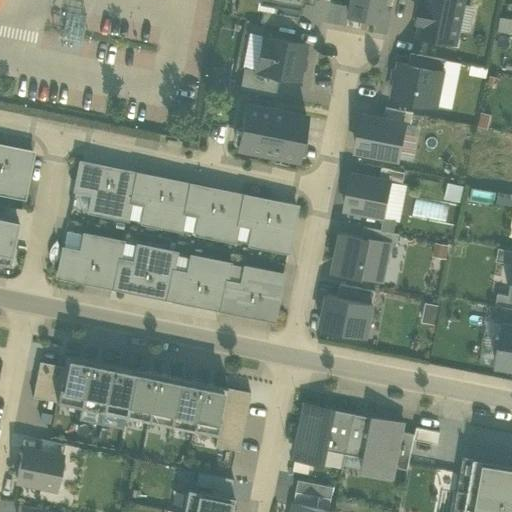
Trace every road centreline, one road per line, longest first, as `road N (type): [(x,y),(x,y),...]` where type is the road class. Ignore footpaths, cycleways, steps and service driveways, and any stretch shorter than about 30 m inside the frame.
road 1 (residential): [(26,305),(291,359)]
road 2 (residential): [(60,138),(324,189)]
road 3 (residential): [(291,359),(511,404)]
road 4 (residential): [(324,189),(291,359)]
road 5 (residential): [(60,138),(26,305)]
road 6 (residential): [(291,359),(258,511)]
road 7 (residential): [(348,58),(324,189)]
road 8 (residential): [(26,305),(0,430)]
